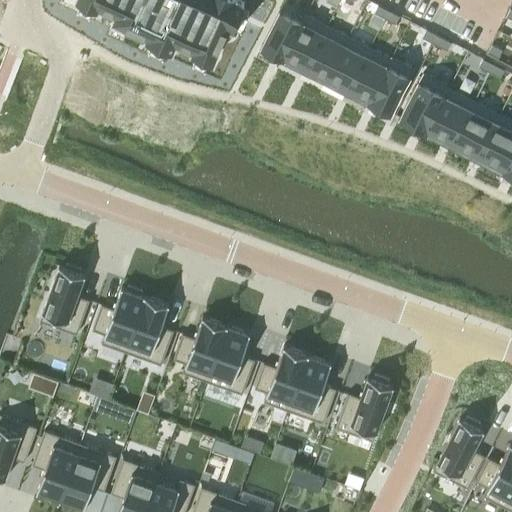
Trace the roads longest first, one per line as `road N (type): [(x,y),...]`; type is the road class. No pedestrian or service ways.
road 1 (residential): [(0,168),(456,331)]
road 2 (residential): [(378,511),(456,331)]
